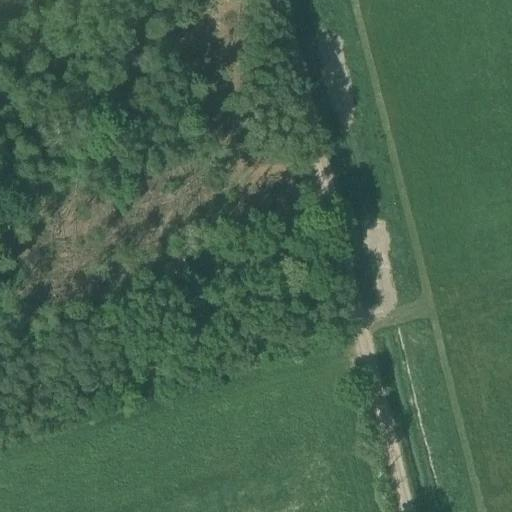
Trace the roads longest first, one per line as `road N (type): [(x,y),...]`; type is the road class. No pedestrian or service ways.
road 1 (track): [(277,0),(403,511)]
road 2 (track): [(355,321),(511,275)]
